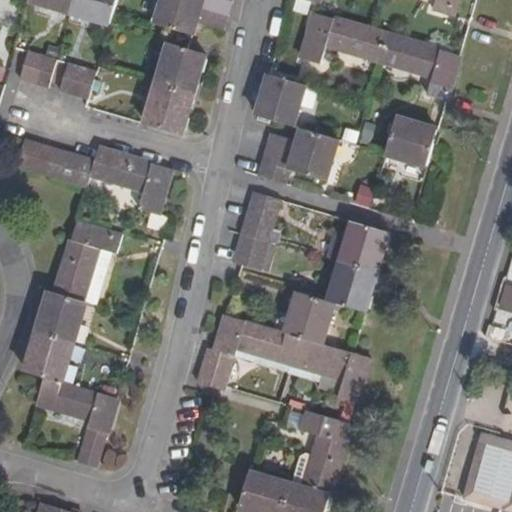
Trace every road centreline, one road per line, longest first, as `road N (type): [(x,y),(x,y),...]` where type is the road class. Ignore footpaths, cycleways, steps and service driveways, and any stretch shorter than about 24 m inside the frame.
road 1 (residential): [(219,161),(179,356),(149,462),(131,489),(112,494),(0,464)]
road 2 (tertiary): [(410,511),(511,168)]
road 3 (residential): [(42,110),(219,161)]
road 4 (residential): [(255,0),(219,161)]
road 5 (residential): [(0,357),(16,303),(16,275),(0,234)]
